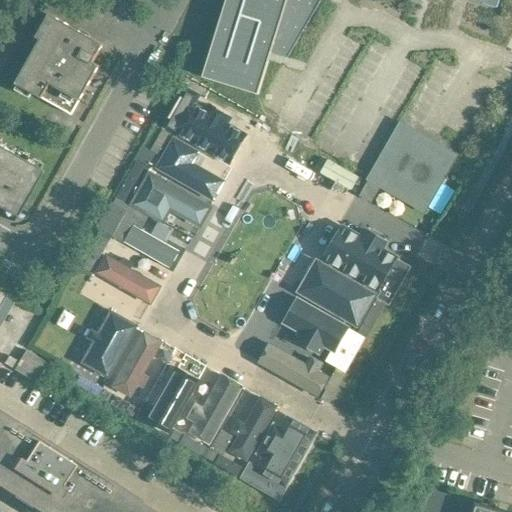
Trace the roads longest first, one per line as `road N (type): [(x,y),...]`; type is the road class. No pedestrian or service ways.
road 1 (residential): [(334,196),(280,165),(246,175),(176,293),(184,334),(238,366)]
road 2 (unclassified): [(153,0),(167,7),(34,251),(0,251)]
road 3 (residential): [(238,366),(334,196)]
road 4 (unclassified): [(379,447),(475,280)]
road 5 (residential): [(475,280),(334,196)]
road 6 (residential): [(238,366),(379,447)]
